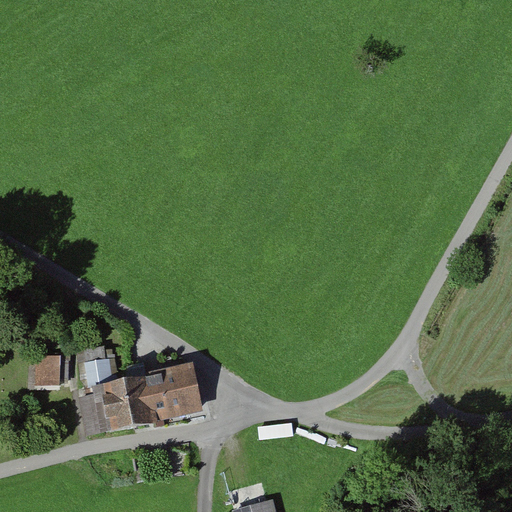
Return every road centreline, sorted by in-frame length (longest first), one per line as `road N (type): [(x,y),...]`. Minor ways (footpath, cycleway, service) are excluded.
road 1 (residential): [(283,412),(0,241)]
road 2 (unclassified): [(283,412),(0,471)]
road 3 (unclassified): [(511,150),(405,347)]
road 4 (unclassified): [(283,412),(417,434),(470,426)]
road 5 (unclassified): [(405,347),(353,394),(283,412)]
